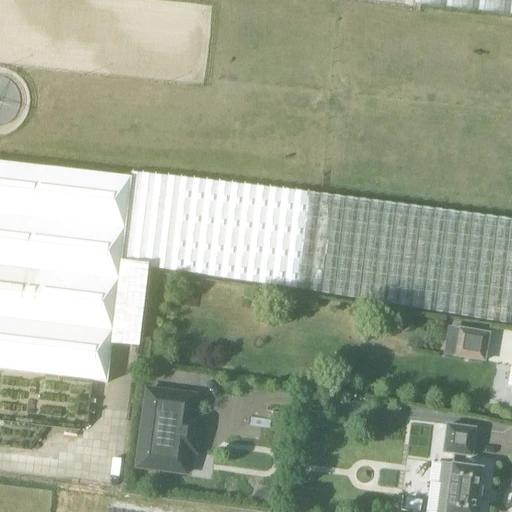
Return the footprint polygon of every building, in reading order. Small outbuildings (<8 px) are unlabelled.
[(511,0),(413,0),(413,5),(511,15),(511,0)] [(0,369),(107,383),(121,266),(221,279),(373,302),(511,325),(511,219),(511,220),(421,208),(308,193),(206,181),(0,159),(0,369)] [(448,338),(446,350),(445,353),(455,355),(455,356),(484,361),(489,334),(460,329),(458,339),(448,338)] [(197,395),(146,389),(136,467),(186,474),(189,451),(195,452),(200,418),(194,418),(197,395)] [(472,457),(475,429),(447,425),(443,453),(472,457)] [(476,511),(478,502),(480,502),(482,489),(480,488),(482,469),(442,464),(440,483),(442,483),(437,511),(476,511)]
